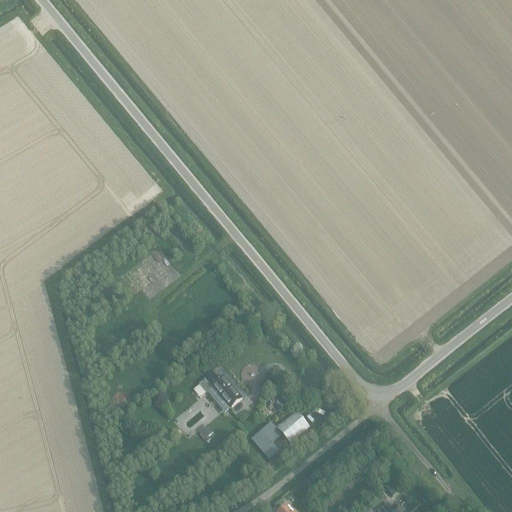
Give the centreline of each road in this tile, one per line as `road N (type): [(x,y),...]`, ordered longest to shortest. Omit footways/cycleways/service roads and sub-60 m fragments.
road 1 (unclassified): [(375,405),(41,0)]
road 2 (unclassified): [(375,405),(511,297)]
road 3 (unclassified): [(238,511),(375,405)]
road 4 (unclassified): [(465,511),(375,405)]
